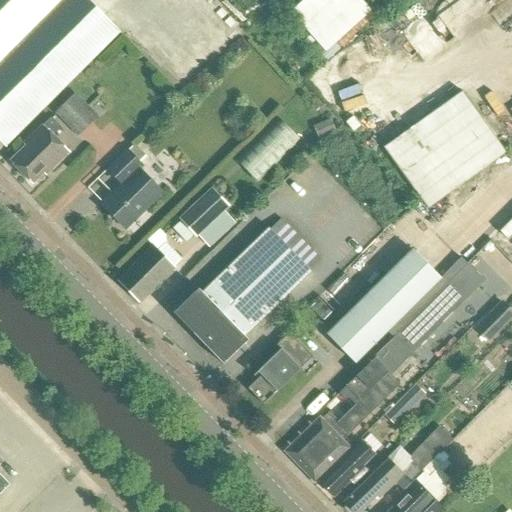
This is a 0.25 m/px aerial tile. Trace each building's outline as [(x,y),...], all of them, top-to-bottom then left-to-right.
[(118,33),(85,0),(0,0),(0,139),(6,145),(118,33)] [(308,0),(291,15),(311,37),(303,44),(321,64),(373,17),(369,13),(370,13),(357,0),(308,0)] [(181,86),(188,79),(154,44),(147,51),(181,86)] [(506,153),(462,92),(384,148),(428,210),(506,153)] [(98,117),(75,93),(54,113),(78,137),(98,117)] [(48,168),(50,170),(68,152),(53,136),(61,128),(51,117),(24,143),(26,145),(10,161),(32,184),(48,168)] [(258,183),(301,140),(279,119),(237,161),(258,183)] [(331,119),(319,123),(324,136),(336,131),(331,119)] [(109,169),(124,185),(104,205),(126,229),(162,194),(140,171),(144,167),(140,163),(146,157),(135,145),(109,169)] [(230,208),(212,188),(179,218),(197,238),(230,208)] [(202,292),(198,288),(173,313),(223,365),(248,340),(245,336),(312,271),(310,270),(321,259),(281,219),(270,229),(269,227),(202,292)] [(158,251),(153,246),(152,247),(134,264),(134,265),(119,280),(140,302),(175,268),(174,268),(182,260),(165,244),(158,251)] [(355,364),(441,279),(412,250),(326,334),(355,364)] [(467,263),(393,338),(411,356),(485,281),(467,263)] [(487,343),(511,317),(511,311),(503,302),(474,330),(487,343)] [(264,404),(300,368),(281,349),(257,372),(261,376),(248,388),(264,404)] [(349,435),(401,385),(375,359),(323,409),(328,414),(349,435)] [(393,409),(403,418),(424,396),(415,386),(393,409)] [(321,420),(319,419),(286,452),(285,452),(301,468),(302,467),(316,481),(349,449),(342,442),(349,435),(328,414),(321,420)] [(443,452),(454,441),(440,427),(407,461),(418,472),(421,470),(438,453),(440,455),(443,452)] [(461,436),(445,453),(445,454),(457,465),(474,448),(461,436)] [(330,492),(334,496),(350,480),(353,483),(366,470),(362,466),(373,455),(361,442),(320,482),(324,485),(324,487),(328,492),(330,492)] [(424,473),(415,482),(405,492),(404,491),(392,504),(394,507),(389,511),(430,511),(438,505),(437,504),(445,496),(445,484),(449,480),(438,469),(443,463),(440,459),(445,454),(445,453),(443,452),(440,455),(438,453),(421,470),(424,473)] [(0,493),(10,484),(0,473),(0,464),(4,461),(0,456),(0,493)] [(377,499),(403,474),(388,459),(344,502),(345,504),(344,510),(346,511),(359,511),(375,497),(377,499)]
